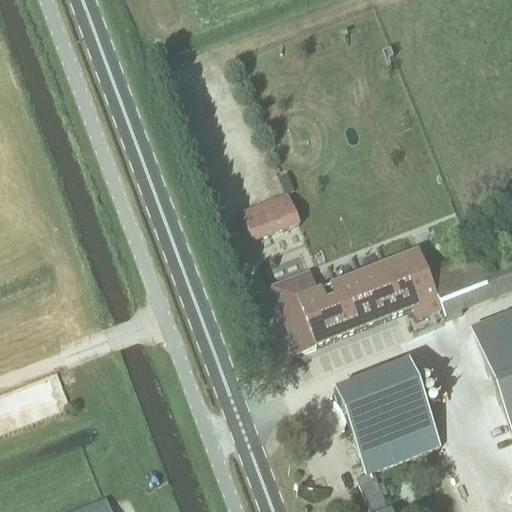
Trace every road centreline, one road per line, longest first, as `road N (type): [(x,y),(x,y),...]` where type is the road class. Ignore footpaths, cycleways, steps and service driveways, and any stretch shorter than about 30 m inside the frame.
road 1 (primary): [(274,511),(84,0)]
road 2 (unclassified): [(46,0),(236,511)]
road 3 (track): [(0,384),(165,322)]
road 4 (track): [(428,348),(490,511)]
